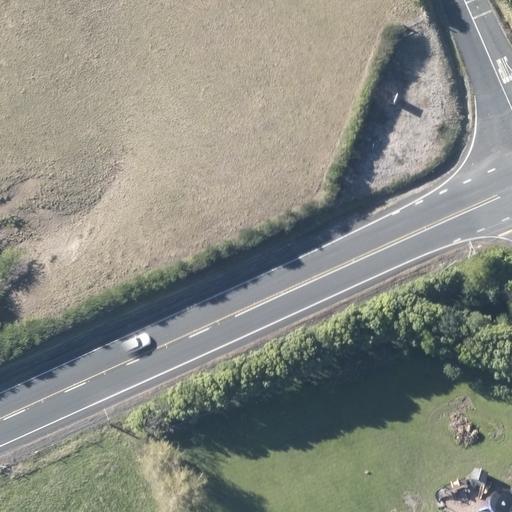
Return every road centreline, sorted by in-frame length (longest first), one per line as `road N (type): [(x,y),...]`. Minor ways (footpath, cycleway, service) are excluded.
road 1 (secondary): [(511,191),(0,422)]
road 2 (unclassified): [(511,111),(463,0)]
